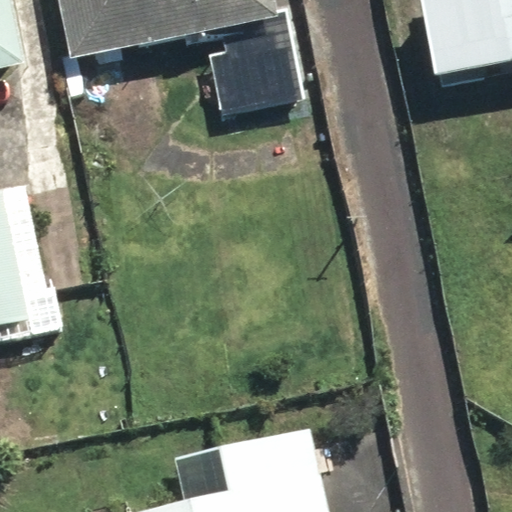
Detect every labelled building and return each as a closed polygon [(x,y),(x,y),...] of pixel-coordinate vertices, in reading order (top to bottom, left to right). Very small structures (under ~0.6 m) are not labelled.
[(0,0),(0,78),(46,69),(30,0),(0,0)] [(217,72),(226,116),(312,100),(292,0),(69,0),(81,63),(230,35),(237,69),(217,72)] [(511,0),(430,0),(448,81),(511,70),(511,0)] [(0,348),(54,337),(13,146),(0,148),(0,348)] [(337,511),(318,428),(187,458),(198,508),(181,511),(337,511)]
